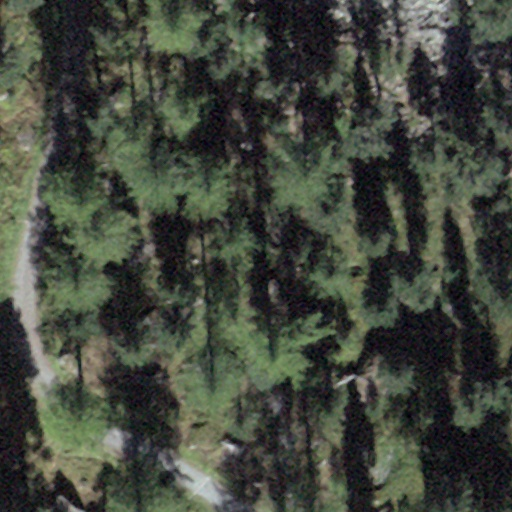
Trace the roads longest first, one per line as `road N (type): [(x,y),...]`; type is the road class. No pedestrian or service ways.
road 1 (track): [(75,0),(29,381)]
road 2 (track): [(29,381),(110,440),(221,493),(241,511)]
